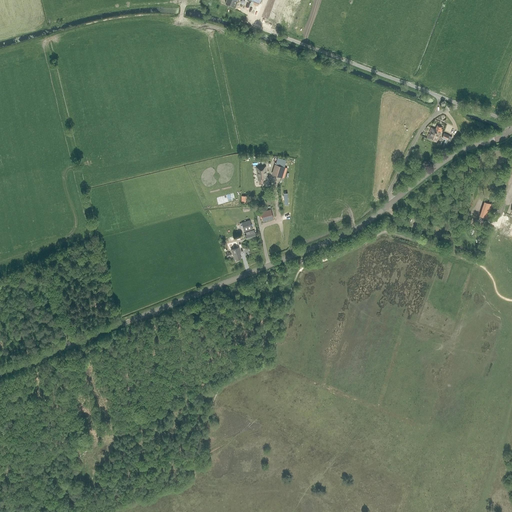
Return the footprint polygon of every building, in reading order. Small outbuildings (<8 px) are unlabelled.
[(290,25),(299,0),(272,0),(271,4),(268,3),(266,11),(279,15),(276,20),(290,25)] [(255,14),(258,6),(249,2),(246,11),(255,14)] [(442,129),(441,129),(442,127),(437,125),(435,129),(431,127),(427,138),(437,143),(442,129)] [(445,145),(447,143),(449,142),(450,140),(452,137),(449,136),(444,134),(442,137),(447,139),(444,145),(445,145)] [(277,160),(275,164),(284,167),(286,163),(286,161),(277,158),(277,160)] [(281,177),(284,167),(275,164),(272,174),(281,177)] [(265,184),(264,179),(267,179),(266,166),(256,168),(258,180),(259,180),(260,184),(265,184)] [(491,204),(485,202),(480,216),(487,218),(491,204)] [(271,210),(261,213),(262,215),(262,217),(263,221),(269,219),(269,217),(273,216),(271,210)] [(250,220),(242,223),(243,228),(245,231),(253,229),(252,225),(250,220)] [(254,232),(253,230),(246,233),(247,235),(245,235),(247,239),(257,236),(255,232),(254,232)] [(236,260),(241,259),(239,253),(240,253),(238,247),(231,250),(234,259),(236,259),(236,260)]
